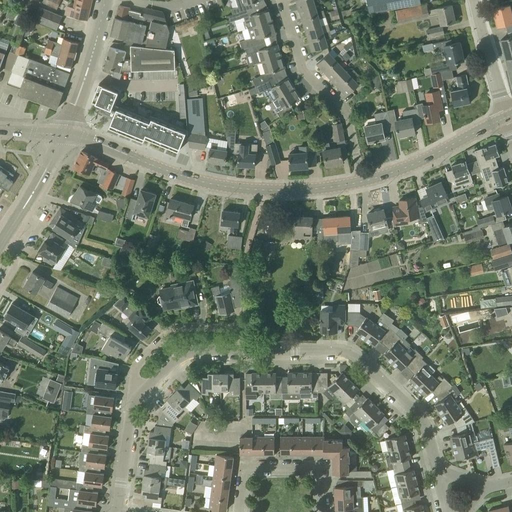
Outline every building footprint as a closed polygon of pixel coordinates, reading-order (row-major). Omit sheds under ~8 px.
[(60,0),(43,0),(43,2),(57,9),(60,0)] [(87,20),(91,2),(82,0),(81,5),(74,4),(73,8),(68,6),(66,15),(87,20)] [(233,13),(253,7),(252,2),(259,0),(235,0),(237,7),(232,8),(233,13)] [(295,0),(299,10),(315,5),(313,0),(295,0)] [(352,16),(372,12),(410,5),(420,3),(419,0),(360,0),(362,10),(351,12),(352,16)] [(507,32),(511,31),(511,3),(493,9),(497,27),(499,27),(509,24),(511,31),(507,32)] [(398,23),(429,17),(429,16),(439,13),(441,24),(455,21),(451,5),(437,8),(438,8),(428,10),(426,4),(396,11),(398,23)] [(165,48),(169,32),(164,12),(146,9),(144,16),(141,15),(141,13),(129,10),(130,8),(119,5),(116,17),(114,17),(114,18),(110,35),(120,37),(124,38),(122,44),(131,45),(165,48)] [(315,5),(299,10),(302,20),(324,13),(323,10),(317,12),(315,5)] [(52,12),(39,7),(34,20),(47,25),(56,29),(62,16),(52,12)] [(245,28),(248,28),(272,20),(269,9),(255,13),(253,7),(233,13),(233,14),(226,16),(228,22),(243,17),(245,21),(243,21),(245,28)] [(5,16),(14,20),(18,12),(10,8),(5,16)] [(20,13),(17,18),(25,23),(28,18),(20,13)] [(305,31),(321,26),(319,19),(325,17),(324,13),(302,20),(305,31)] [(242,49),(264,42),(263,37),(276,33),(272,20),(248,28),(251,38),(239,41),(242,49)] [(305,31),(308,41),(331,34),(330,30),(323,32),(321,26),(305,31)] [(428,37),(444,33),(442,27),(426,30),(428,37)] [(505,59),(511,57),(511,31),(507,32),(507,33),(509,38),(500,40),(505,59)] [(332,38),(331,34),(308,41),(311,52),(321,49),(328,47),(326,40),(332,38)] [(46,46),(76,55),(79,42),(64,38),(62,44),(48,40),(46,46)] [(214,39),(206,41),(209,49),(216,47),(214,39)] [(448,63),(463,60),(459,42),(452,44),(451,39),(432,44),(434,52),(445,49),(448,63)] [(346,43),(343,46),(344,48),(347,51),(353,45),(349,41),(346,43)] [(242,49),(245,48),(246,54),(251,53),(254,64),(262,61),(262,62),(281,56),(278,44),(266,48),(264,42),(242,49)] [(23,56),(26,48),(18,45),(15,53),(23,56)] [(131,45),(132,60),(132,70),(175,69),(175,49),(165,48),(131,45)] [(51,63),(51,66),(56,68),(57,63),(63,65),(72,67),(76,55),(46,46),(44,53),(51,55),(48,62),(51,63)] [(132,60),(124,60),(126,52),(110,47),(104,67),(120,71),(132,70),(132,60)] [(324,57),(316,64),(324,72),(341,57),(338,54),(337,55),(332,49),(329,53),(324,57)] [(15,53),(11,51),(9,57),(15,60),(10,74),(7,83),(20,88),(18,93),(37,101),(38,98),(53,104),(53,106),(57,108),(64,91),(63,90),(70,73),(56,68),(51,66),(23,56),(15,53)] [(281,56),(262,62),(266,74),(257,78),(252,80),(255,86),(258,85),(261,84),(275,78),(272,72),(285,68),(281,56)] [(331,80),(344,69),(339,64),(344,60),(341,57),(324,72),(331,80)] [(447,70),(446,63),(430,66),(430,67),(424,69),(425,75),(431,74),(440,72),(441,72),(447,70)] [(276,80),(286,76),(283,69),(274,72),(276,80)] [(339,88),(356,72),(353,70),(349,74),(344,69),(331,80),(339,88)] [(452,69),(447,70),(441,72),(443,80),(454,77),(452,69)] [(339,88),(346,96),(359,84),(354,79),(358,75),(356,72),(339,88)] [(431,74),(434,86),(435,92),(426,94),(428,102),(417,104),(417,108),(419,119),(425,117),(426,122),(439,119),(437,110),(442,109),(440,102),(446,101),(443,85),(440,72),(431,74)] [(466,74),(456,76),(458,89),(451,90),(454,106),(470,103),(468,95),(470,94),(466,74)] [(373,81),(371,86),(378,88),(380,83),(378,76),(373,81)] [(258,85),(255,86),(259,94),(264,91),(271,89),(277,98),(294,88),(288,77),(278,83),(275,78),(261,84),(258,85)] [(401,80),(403,92),(414,90),(411,78),(401,80)] [(99,83),(92,101),(100,105),(98,111),(113,117),(109,127),(143,141),(145,138),(178,151),(186,132),(151,118),(150,121),(116,108),(116,110),(111,108),(118,91),(99,83)] [(191,83),(184,85),(185,93),(193,90),(191,83)] [(301,98),(294,88),(277,98),(273,101),(277,107),(274,108),(280,118),(293,110),(290,105),(301,98)] [(238,97),(249,94),(248,89),(228,94),(230,104),(239,102),(238,97)] [(202,97),(185,99),(188,132),(189,147),(204,149),(207,135),(205,135),(202,97)] [(417,108),(403,111),(404,119),(395,120),(398,136),(399,136),(399,135),(406,134),(415,132),(413,125),(420,124),(419,119),(417,108)] [(391,131),(389,121),(387,111),(374,113),(376,123),(365,126),(368,142),(374,141),(374,142),(376,142),(376,141),(385,139),(383,132),(391,131)] [(341,154),(347,153),(344,139),(343,139),(340,123),(332,124),(337,148),(330,149),(329,142),(322,144),(323,150),(326,166),(343,162),(341,154)] [(270,130),(269,125),(261,130),(262,132),(272,164),(280,162),(270,130)] [(217,143),(212,142),(211,148),(210,148),(208,161),(224,164),(227,151),(228,144),(217,142),(217,143)] [(234,143),(234,153),(238,153),(238,166),(254,167),(255,157),(255,154),(257,154),(257,144),(234,143)] [(496,144),(474,151),(479,166),(480,168),(491,164),(489,158),(499,155),(496,144)] [(316,165),(315,155),(314,145),(299,146),(300,152),(289,153),(290,168),(308,167),(308,165),(316,165)] [(106,169),(109,163),(81,151),(74,167),(89,174),(94,164),(106,169)] [(454,173),(447,175),(452,191),(463,188),(462,184),(472,180),(470,175),(469,169),(467,164),(466,163),(466,160),(459,162),(451,165),(454,173)] [(491,164),(480,168),(481,172),(484,182),(490,180),(493,188),(494,187),(508,183),(503,167),(493,170),(491,164)] [(0,189),(2,187),(4,188),(7,190),(12,182),(9,180),(13,175),(0,166),(0,189)] [(118,174),(110,170),(103,184),(112,188),(114,183),(118,174)] [(425,210),(436,206),(449,200),(447,195),(445,191),(441,182),(426,188),(429,195),(421,199),(425,208),(425,210)] [(124,185),(121,194),(129,197),(132,188),(124,185)] [(92,210),(96,204),(97,202),(99,203),(102,198),(101,196),(95,192),(95,193),(89,190),(88,191),(80,186),(71,200),(79,206),(80,206),(81,205),(86,208),(87,207),(92,210)] [(148,217),(156,194),(141,189),(137,200),(131,198),(125,216),(132,219),(131,219),(135,221),(137,215),(146,218),(147,216),(148,217)] [(464,192),(455,196),(457,201),(466,198),(464,192)] [(480,227),(497,222),(506,219),(504,213),(511,210),(507,196),(500,198),(499,194),(485,199),(488,209),(495,207),(497,214),(476,220),(478,226),(472,228),(472,229),(480,227)] [(420,217),(419,215),(418,205),(416,205),(415,198),(399,200),(400,206),(393,207),(394,216),(392,216),(393,225),(408,223),(407,219),(420,217)] [(190,218),(191,214),(194,205),(170,199),(168,208),(166,215),(175,217),(175,215),(183,217),(181,225),(187,227),(190,218)] [(358,256),(359,256),(366,257),(366,249),(368,250),(369,236),(379,234),(378,227),(387,225),(383,209),(368,213),(371,229),(369,229),(369,233),(360,232),(359,249),(358,256)] [(64,210),(54,227),(68,236),(65,241),(76,248),(84,229),(86,225),(80,221),(80,220),(64,210)] [(113,215),(99,210),(97,217),(111,222),(113,215)] [(230,232),(237,233),(238,226),(240,212),(223,210),(221,224),(231,225),(230,232)] [(82,214),(80,220),(80,221),(87,223),(88,222),(90,216),(82,214)] [(293,238),(311,239),(312,227),(312,217),(295,216),(294,226),(293,238)] [(336,217),(337,232),(338,237),(338,241),(351,240),(350,231),(351,231),(350,216),(336,217)] [(338,237),(337,232),(336,217),(323,218),(324,228),(318,229),(318,228),(317,240),(318,240),(323,239),(323,242),(324,241),(323,241),(325,242),(327,243),(330,244),(332,245),(334,245),(334,247),(338,237)] [(461,230),(461,218),(442,218),(442,230),(461,230)] [(437,223),(429,226),(434,241),(444,238),(437,223)] [(508,242),(511,241),(511,240),(511,223),(506,226),(503,227),(493,230),(496,237),(506,234),(508,242)] [(189,245),(191,241),(192,242),(196,229),(190,227),(189,231),(179,229),(176,237),(183,239),(182,242),(183,243),(189,245)] [(480,227),(472,229),(464,232),(464,235),(463,235),(465,243),(484,237),(482,229),(481,230),(480,227)] [(64,240),(61,238),(53,233),(47,243),(44,241),(38,251),(46,256),(44,259),(52,264),(55,259),(57,261),(65,248),(61,245),(64,240)] [(232,236),(228,235),(227,247),(231,247),(241,248),(242,237),(232,236)] [(114,245),(123,248),(124,246),(125,241),(126,240),(125,239),(125,240),(117,237),(118,237),(117,237),(114,245)] [(263,260),(268,242),(256,239),(251,257),(263,260)] [(493,259),(511,252),(509,244),(490,250),(493,259)] [(359,249),(350,248),(349,268),(358,265),(359,256),(358,256),(359,249)] [(511,253),(492,260),(494,269),(511,263),(511,253)] [(481,263),(469,266),(471,276),(483,273),(481,263)] [(25,283),(24,286),(32,291),(36,293),(40,287),(48,291),(53,283),(41,277),(32,271),(28,279),(27,279),(25,282),(25,283)] [(241,272),(230,272),(230,292),(220,294),(219,286),(211,287),(214,298),(215,299),(219,311),(222,314),(226,313),(227,311),(228,312),(232,311),(234,308),(234,307),(241,306),(241,272)] [(304,278),(304,290),(314,290),(315,278),(304,278)] [(198,304),(196,294),(193,280),(181,283),(182,285),(160,290),(161,295),(159,296),(158,298),(158,302),(161,303),(163,303),(164,308),(181,305),(182,307),(198,304)] [(78,298),(57,287),(47,305),(68,317),(78,298)] [(381,300),(379,290),(373,291),(375,301),(381,300)] [(113,304),(131,319),(126,324),(129,327),(135,332),(142,339),(151,329),(145,323),(150,317),(151,317),(152,317),(138,306),(123,294),(113,304)] [(497,306),(511,303),(511,295),(496,297),(496,299),(497,306)] [(347,302),(347,310),(359,311),(359,303),(347,302)] [(13,304),(5,317),(18,325),(15,330),(25,336),(28,330),(26,329),(34,316),(13,304)] [(345,324),(345,305),(333,305),(333,310),(321,310),(321,332),(337,332),(337,324),(345,324)] [(494,308),(497,317),(508,314),(506,307),(494,308)] [(359,337),(364,340),(376,323),(366,317),(359,312),(358,312),(347,312),(347,315),(347,325),(356,325),(356,324),(359,327),(355,332),(360,335),(359,337)] [(383,314),(376,323),(364,340),(369,344),(370,343),(375,346),(381,337),(387,341),(386,342),(387,342),(396,333),(400,329),(391,323),(394,319),(383,312),(382,313),(383,314)] [(439,317),(443,328),(449,326),(445,315),(439,317)] [(56,320),(52,327),(67,335),(59,350),(68,356),(72,349),(69,348),(73,342),(78,332),(56,320)] [(126,335),(117,330),(103,322),(98,331),(109,337),(101,350),(109,354),(110,352),(117,356),(118,354),(125,358),(131,347),(121,341),(125,335),(126,336),(126,335)] [(10,336),(7,334),(0,330),(0,348),(1,349),(5,343),(13,347),(17,341),(9,336),(10,336)] [(405,339),(403,340),(396,333),(387,342),(391,347),(383,354),(387,358),(386,359),(391,364),(405,349),(409,345),(410,344),(405,339)] [(46,351),(32,342),(22,336),(18,343),(41,357),(46,351)] [(83,346),(76,342),(71,351),(81,354),(83,346)] [(396,367),(400,371),(408,363),(412,367),(423,357),(415,349),(414,349),(409,345),(405,349),(391,364),(395,368),(396,367)] [(91,357),(89,371),(97,372),(95,385),(95,386),(115,388),(117,373),(107,372),(108,369),(109,361),(91,357)] [(409,379),(413,383),(412,384),(416,389),(431,374),(435,370),(430,364),(429,366),(422,358),(423,357),(412,367),(417,372),(409,379)] [(4,365),(4,364),(0,362),(0,384),(3,378),(5,378),(9,367),(4,365)] [(299,393),(299,372),(288,372),(288,377),(282,377),(282,393),(299,393)] [(299,372),(299,393),(299,398),(311,398),(311,400),(318,400),(318,392),(318,378),(312,378),(312,372),(299,372)] [(336,395),(350,381),(342,372),(335,379),(328,387),(324,391),(324,392),(331,400),(336,395)] [(56,381),(50,378),(42,398),(54,402),(59,388),(63,389),(65,375),(59,373),(56,381)] [(208,390),(221,390),(221,373),(208,373),(208,377),(208,390)] [(233,373),(221,373),(221,390),(233,390),(233,394),(239,394),(239,387),(239,377),(233,377),(233,373)] [(264,373),(252,373),(252,377),(246,377),(246,383),(246,393),(246,399),(257,399),(257,393),(264,393),(264,373)] [(264,373),(264,393),(270,393),(271,398),(282,398),(282,393),(282,377),(276,377),(276,373),(264,373)] [(452,385),(444,377),(442,379),(439,375),(435,379),(431,374),(416,389),(421,393),(422,392),(426,396),(433,388),(439,394),(451,386),(452,385)] [(511,376),(509,377),(502,378),(504,384),(510,383),(510,384),(511,383),(511,376)] [(349,407),(353,404),(349,399),(359,389),(350,381),(336,395),(349,407)] [(172,394),(185,406),(193,397),(196,399),(200,396),(198,393),(189,383),(184,388),(181,385),(172,394)] [(440,415),(457,404),(453,398),(457,396),(457,395),(460,393),(455,384),(452,385),(451,386),(439,394),(440,393),(443,399),(435,405),(438,409),(436,410),(440,415)] [(63,400),(63,401),(71,401),(72,391),(71,391),(71,388),(64,388),(63,400)] [(0,399),(14,402),(15,394),(0,391),(0,399)] [(93,414),(100,415),(101,409),(112,410),(114,397),(95,395),(89,394),(87,406),(86,413),(93,414)] [(176,415),(185,406),(172,394),(164,403),(167,406),(162,410),(164,412),(161,414),(159,418),(172,425),(174,422),(179,417),(176,415)] [(357,408),(353,404),(349,407),(345,412),(349,416),(351,422),(356,426),(362,420),(376,406),(367,398),(357,408)] [(8,417),(10,403),(0,400),(0,418),(4,420),(8,417)] [(459,426),(471,422),(472,422),(474,421),(465,407),(460,409),(457,404),(440,415),(443,421),(445,420),(448,424),(457,419),(462,425),(459,426)] [(384,414),(376,406),(362,420),(372,430),(375,433),(385,423),(386,422),(381,417),(384,414)] [(93,414),(91,427),(110,429),(111,416),(100,415),(93,414)] [(171,427),(172,425),(159,418),(157,422),(157,426),(155,425),(154,432),(150,431),(148,444),(171,447),(169,446),(171,427)] [(192,432),(197,424),(190,420),(186,429),(192,432)] [(471,422),(459,426),(461,434),(450,436),(452,441),(450,442),(452,448),(478,441),(477,435),(475,435),(472,422),(471,422)] [(389,427),(385,423),(375,433),(379,437),(389,427)] [(88,433),(88,426),(89,426),(85,425),(80,424),(79,432),(84,432),(88,433)] [(88,452),(89,446),(107,448),(109,436),(88,433),(84,432),(81,451),(88,452)] [(388,451),(408,446),(405,435),(395,437),(386,439),(386,440),(380,442),(382,452),(388,451)] [(252,437),(244,437),(240,437),(240,443),(240,453),(244,453),(244,454),(253,454),(253,453),(252,453),(252,437)] [(252,437),(252,453),(253,453),(263,453),(263,437),(252,437)] [(274,437),(263,437),(263,453),(274,453),(274,443),(274,437)] [(280,453),(291,453),(291,437),(280,437),(280,453)] [(291,437),(291,453),(302,453),(302,437),(291,437)] [(313,437),(302,437),(302,453),(313,453),(313,437)] [(324,437),(313,437),(313,453),(323,453),(324,453),(324,439),(324,437)] [(478,441),(452,448),(453,454),(455,454),(456,459),(468,456),(469,458),(478,456),(477,450),(488,447),(488,449),(495,447),(493,437),(478,441)] [(346,473),(346,471),(349,471),(349,445),(342,445),(342,439),(324,439),(324,453),(323,453),(323,455),(332,455),(332,460),(333,460),(333,473),(346,473)] [(169,462),(171,447),(148,444),(146,456),(151,457),(150,463),(166,465),(167,462),(169,462)] [(388,451),(390,457),(386,458),(388,466),(386,469),(386,470),(409,464),(408,459),(411,458),(408,446),(388,451)] [(495,447),(488,449),(493,468),(500,466),(497,453),(495,447)] [(88,452),(86,465),(105,467),(106,455),(88,452)] [(196,463),(197,455),(189,454),(188,462),(191,462),(196,463)] [(215,465),(231,467),(233,456),(216,454),(215,465)] [(166,484),(167,477),(161,476),(162,471),(165,472),(166,465),(150,463),(150,469),(145,469),(143,481),(166,484)] [(409,464),(386,470),(391,487),(416,481),(413,469),(411,470),(409,464)] [(214,476),(230,478),(231,467),(215,465),(214,476)] [(79,490),(80,490),(81,483),(102,486),(104,474),(83,471),(79,470),(78,470),(76,482),(51,479),(50,486),(57,487),(69,488),(79,490)] [(212,486),(229,489),(230,478),(214,476),(212,486)] [(335,498),(367,496),(361,496),(360,486),(363,485),(363,480),(355,480),(349,480),(349,486),(334,487),(335,498)] [(166,489),(166,484),(143,481),(141,493),(146,494),(145,500),(161,503),(162,498),(162,496),(158,496),(159,488),(166,489)] [(416,481),(391,487),(395,505),(401,504),(415,500),(416,500),(415,494),(419,493),(416,481)] [(69,488),(68,500),(55,498),(57,487),(50,486),(48,505),(65,507),(73,508),(74,508),(75,502),(96,505),(98,492),(80,490),(79,490),(69,488)] [(212,486),(211,497),(227,499),(229,489),(212,486)] [(350,511),(368,511),(367,496),(335,498),(335,509),(350,508),(350,511)] [(227,499),(211,497),(209,508),(226,510),(227,499)] [(416,506),(415,500),(401,504),(403,511),(423,511),(422,504),(416,506)]
